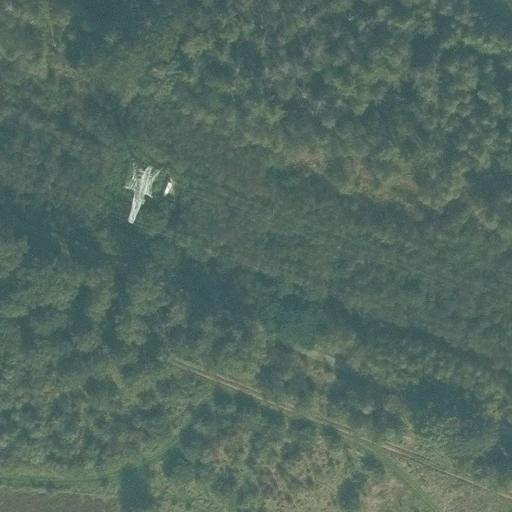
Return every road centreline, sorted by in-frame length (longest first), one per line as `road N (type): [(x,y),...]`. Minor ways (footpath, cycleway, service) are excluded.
road 1 (track): [(222,383),(0,286)]
road 2 (track): [(378,446),(222,383)]
road 3 (track): [(378,446),(511,497)]
road 4 (track): [(125,479),(156,461),(222,383)]
road 5 (track): [(125,479),(0,473)]
